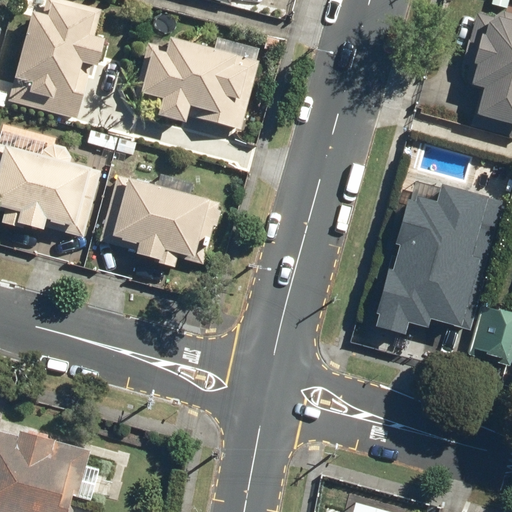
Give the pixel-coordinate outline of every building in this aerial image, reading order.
[(100,7),(69,0),(42,0),(22,93),(114,113),(125,62),(110,51),(114,35),(95,31),(100,7)] [(511,12),(471,3),(452,78),(470,82),(464,107),(511,118),(511,12)] [(0,70),(12,15),(0,12),(0,70)] [(178,46),(155,41),(145,82),(174,89),(169,110),(250,130),(270,50),(183,28),(178,46)] [(107,164),(0,135),(0,136),(0,178),(8,181),(2,203),(89,227),(107,164)] [(225,192),(125,174),(108,229),(203,259),(225,192)] [(485,217),(424,204),(400,316),(461,330),(485,217)] [(511,307),(474,298),(461,352),(497,361),(505,326),(511,327),(511,307)] [(1,431),(0,430),(0,511),(71,511),(78,490),(84,491),(97,444),(27,425),(25,431),(3,425),(1,431)]
